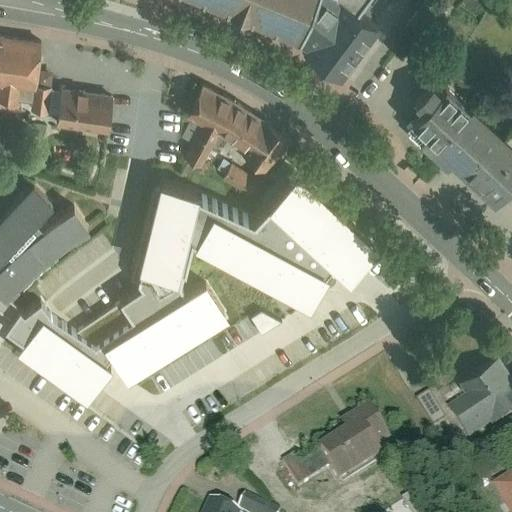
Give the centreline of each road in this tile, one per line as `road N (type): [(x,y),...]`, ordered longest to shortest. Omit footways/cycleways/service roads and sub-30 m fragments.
road 1 (primary): [(492,283),(291,97),(190,52),(21,0)]
road 2 (residential): [(492,283),(441,293),(178,459),(147,511)]
